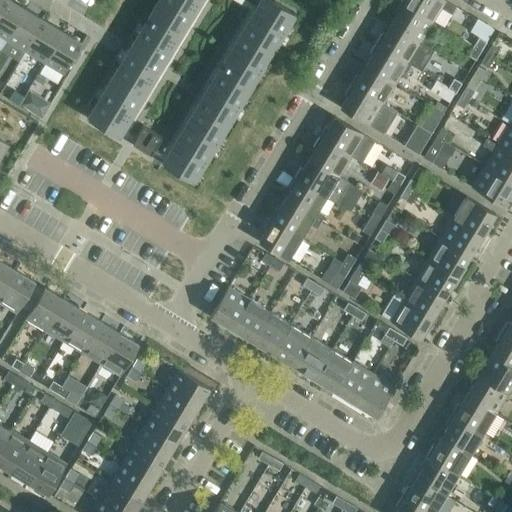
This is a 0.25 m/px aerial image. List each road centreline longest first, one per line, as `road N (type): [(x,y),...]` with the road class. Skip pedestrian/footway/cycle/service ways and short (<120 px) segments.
road 1 (residential): [(252,378),(365,444),(402,432),(511,229)]
road 2 (residential): [(167,325),(372,0)]
road 3 (residential): [(167,325),(0,222)]
road 4 (residential): [(171,511),(252,378)]
